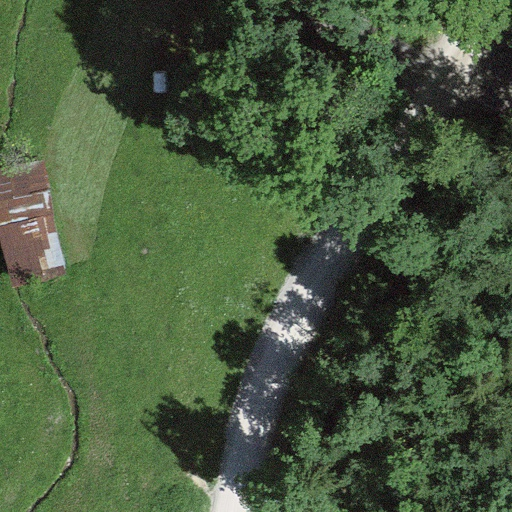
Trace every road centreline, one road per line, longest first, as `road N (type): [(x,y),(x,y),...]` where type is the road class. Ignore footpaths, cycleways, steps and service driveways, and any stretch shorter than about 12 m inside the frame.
road 1 (unclassified): [(232,511),(256,415),(306,294),(486,0)]
road 2 (track): [(271,0),(511,99)]
